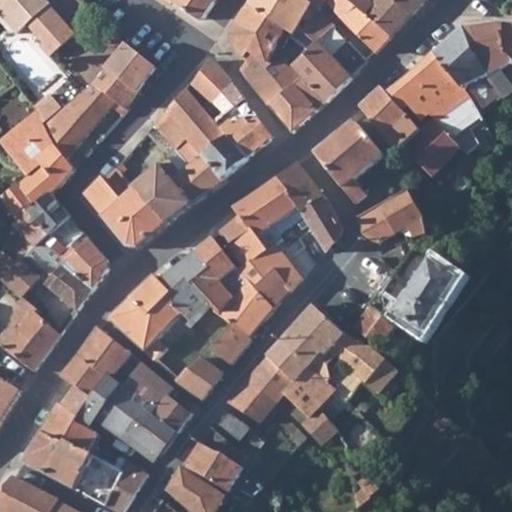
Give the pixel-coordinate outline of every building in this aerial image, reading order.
[(0,0),(1,2),(0,2),(0,11),(20,34),(30,26),(46,44),(42,47),(52,58),(78,36),(47,0),(0,0)] [(166,0),(197,22),(204,18),(218,0),(166,0)] [(283,27),(290,30),(288,34),(310,0),(254,0),(251,6),(283,27)] [(334,0),(346,18),(360,4),(394,36),(415,14),(400,0),(334,0)] [(400,0),(415,14),(427,0),(400,0)] [(360,4),(346,18),(377,55),(394,36),(360,4)] [(248,54),(254,55),(264,55),(283,27),(251,6),(235,30),(232,47),(245,60),(248,54)] [(302,48),(288,62),(304,79),(327,104),(354,78),(353,77),(371,61),(353,40),(335,55),(323,41),(340,26),(324,8),(310,26),(316,33),(302,48)] [(511,62),(507,56),(507,24),(464,30),(492,76),(502,72),(511,92),(511,62)] [(483,93),(478,85),(489,77),(492,76),(464,30),(439,53),(458,80),(461,78),(476,98),(483,93)] [(124,106),(157,69),(128,46),(97,82),(124,106)] [(471,134),(485,123),(476,98),(461,78),(458,80),(439,53),(392,95),(414,119),(421,114),(427,121),(445,107),(454,117),(464,108),(471,134)] [(248,54),(245,60),(249,63),(254,55),(248,54)] [(297,86),(302,80),(285,61),(272,56),(251,87),(295,132),(319,111),(297,86)] [(212,102),(232,85),(212,64),(197,84),(194,83),(188,90),(219,124),(227,118),(212,102)] [(511,92),(502,72),(492,76),(489,77),(505,110),(511,105),(511,92)] [(302,80),(297,86),(319,111),(327,104),(304,79),(302,80)] [(124,106),(97,82),(61,112),(44,125),(52,138),(61,149),(69,158),(115,108),(125,117),(130,111),(124,106)] [(227,118),(245,102),(232,85),(212,102),(227,118)] [(425,131),(414,119),(392,95),(384,87),(363,108),(402,151),(405,149),(425,131)] [(219,124),(188,90),(167,113),(207,156),(230,136),(219,124)] [(48,97),(35,108),(37,112),(44,125),(61,112),(48,97)] [(230,136),(207,156),(228,178),(276,137),(245,102),(227,118),(219,124),(230,136)] [(52,138),(44,125),(37,112),(29,118),(19,106),(0,121),(0,135),(31,171),(35,176),(47,164),(66,183),(79,169),(69,158),(61,149),(52,138)] [(186,172),(177,181),(196,203),(231,182),(228,178),(207,156),(167,113),(157,125),(179,149),(171,156),(186,172)] [(418,166),(454,136),(439,119),(425,131),(405,149),(418,166)] [(346,189),(386,157),(357,122),(318,153),(346,189)] [(431,184),(449,172),(471,156),(454,136),(418,166),(431,184)] [(171,156),(138,191),(169,226),(182,215),(196,203),(177,181),(186,172),(171,156)] [(316,180),(301,163),(282,178),(294,197),(316,180)] [(47,164),(35,176),(54,197),(66,183),(47,164)] [(138,191),(118,169),(108,181),(126,201),(138,191)] [(3,193),(15,209),(23,220),(54,197),(35,176),(31,171),(3,193)] [(247,265),(244,268),(239,272),(248,281),(255,288),(278,270),(294,291),(305,278),(301,270),(295,274),(278,244),(287,239),(283,233),(295,226),(297,229),(304,224),(305,227),(311,224),(307,218),(294,197),(282,178),(237,209),(242,217),(251,230),(266,250),(247,265)] [(141,248),(169,226),(138,191),(126,201),(108,181),(105,179),(93,190),(87,201),(132,247),(141,248)] [(307,218),(331,198),(316,180),(294,197),(307,218)] [(4,242),(0,246),(13,258),(29,239),(39,247),(59,230),(73,219),(54,197),(23,220),(27,230),(10,248),(4,242)] [(423,215),(410,197),(383,207),(399,231),(423,215)] [(331,198),(307,218),(311,224),(329,252),(345,235),(346,225),(331,198)] [(383,207),(360,215),(367,233),(382,242),(399,231),(383,207)] [(232,246),(251,230),(242,217),(223,232),(232,246)] [(71,250),(88,236),(73,219),(59,230),(71,250)] [(297,229),(318,264),(329,252),(311,224),(305,227),(304,224),(297,229)] [(54,277),(73,252),(71,250),(59,230),(39,247),(19,264),(3,276),(23,295),(32,284),(42,270),(54,277)] [(266,250),(251,230),(232,246),(247,265),(266,250)] [(88,236),(71,250),(73,252),(97,291),(110,273),(113,269),(113,262),(88,236)] [(230,256),(216,239),(197,255),(212,273),(227,260),(230,256)] [(0,246),(0,273),(3,276),(19,264),(13,258),(0,246)] [(97,291),(73,252),(54,277),(53,279),(81,312),(97,291)] [(164,283),(193,320),(199,327),(218,305),(198,286),(212,273),(197,255),(164,283)] [(423,257),(390,304),(422,326),(456,279),(423,257)] [(278,270),(255,288),(277,310),(294,291),(278,270)] [(212,273),(198,286),(218,305),(233,319),(251,336),(277,310),(255,288),(248,281),(237,292),(225,281),(222,283),(212,273)] [(193,320),(164,283),(158,276),(136,298),(177,338),(179,335),(193,320)] [(23,295),(64,334),(73,324),(32,284),(23,295)] [(12,352),(25,363),(38,371),(64,334),(23,295),(9,311),(17,320),(0,341),(12,352)] [(181,382),(203,355),(186,340),(179,335),(177,338),(136,298),(114,318),(181,382)] [(348,331),(317,304),(284,341),(312,365),(327,349),(330,351),(333,348),(348,331)] [(399,325),(375,304),(360,327),(382,346),(399,325)] [(196,330),(215,347),(233,319),(218,305),(199,327),(196,330)] [(251,336),(233,319),(215,347),(214,348),(234,364),(255,340),(251,336)] [(129,364),(136,356),(103,328),(66,377),(76,385),(91,396),(108,373),(116,380),(129,364)] [(365,343),(357,336),(348,331),(333,348),(351,374),(373,349),(370,349),(365,343)] [(271,356),(299,380),(312,365),(284,341),(271,356)] [(363,385),(355,394),(364,402),(372,394),(388,405),(406,382),(375,349),(373,349),(351,374),(363,385)] [(181,382),(209,400),(228,375),(203,355),(181,382)] [(252,377),(280,401),(286,394),(299,380),(271,356),(252,377)] [(129,364),(116,380),(124,387),(128,382),(147,365),(141,359),(133,367),(129,364)] [(152,411),(177,432),(192,412),(171,396),(176,389),(147,365),(128,382),(156,405),(152,411)] [(299,380),(286,394),(311,417),(318,411),(334,392),(312,365),(299,380)] [(121,430),(159,454),(177,432),(152,411),(156,405),(128,382),(124,387),(116,380),(108,373),(91,396),(85,405),(95,413),(120,433),(121,430)] [(0,430),(25,392),(0,377),(0,430)] [(280,401),(252,377),(233,402),(262,422),(280,401)] [(91,396),(76,385),(64,403),(62,406),(77,416),(79,414),(85,405),(91,396)] [(95,413),(85,405),(79,414),(83,417),(80,421),(87,425),(95,413)] [(99,433),(87,425),(80,421),(76,418),(77,416),(62,406),(44,435),(65,447),(69,441),(95,455),(99,448),(92,444),(99,433)] [(335,458),(350,442),(318,411),(311,417),(305,425),(317,438),(335,458)] [(232,412),(223,424),(243,439),(252,428),(232,412)] [(229,440),(214,430),(207,441),(222,451),(229,440)] [(295,440),(305,447),(311,439),(302,431),(295,440)] [(127,472),(122,470),(95,455),(69,441),(65,447),(44,435),(26,461),(74,488),(87,467),(101,476),(90,496),(108,506),(123,479),(127,472)] [(229,440),(222,451),(237,463),(245,451),(229,440)] [(207,441),(190,467),(228,492),(245,468),(237,463),(222,451),(207,441)] [(123,479),(140,488),(149,473),(127,461),(122,470),(127,472),(123,479)] [(169,491),(188,509),(194,511),(217,511),(221,505),(226,506),(230,498),(187,471),(181,468),(169,491)] [(370,495),(381,509),(404,490),(392,476),(370,495)] [(0,504),(0,508),(6,511),(52,511),(60,500),(17,477),(0,504)] [(108,506),(118,511),(125,511),(140,488),(123,479),(108,506)] [(82,511),(60,500),(52,511),(82,511)]
